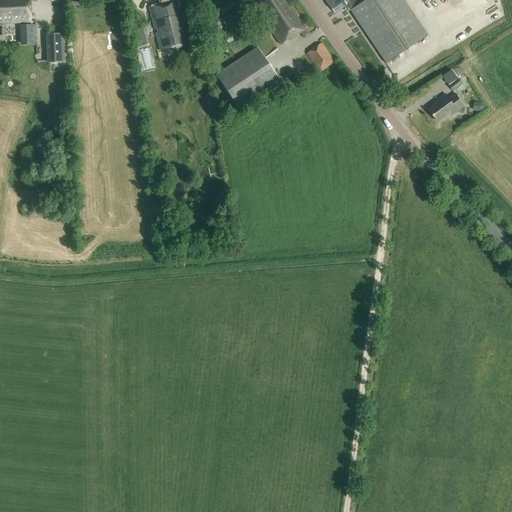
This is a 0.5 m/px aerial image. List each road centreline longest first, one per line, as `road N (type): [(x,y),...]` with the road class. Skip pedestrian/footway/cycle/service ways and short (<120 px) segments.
road 1 (track): [(347,511),(398,126)]
road 2 (tertiary): [(511,251),(421,155),(306,0)]
